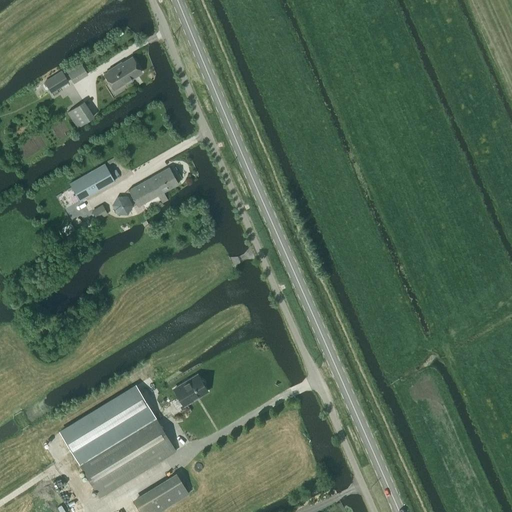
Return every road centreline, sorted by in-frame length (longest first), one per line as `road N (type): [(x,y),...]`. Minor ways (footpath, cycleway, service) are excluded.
road 1 (secondary): [(399,511),(176,0)]
road 2 (unclassified): [(150,0),(373,511)]
road 3 (track): [(170,463),(94,509),(64,460),(0,503)]
